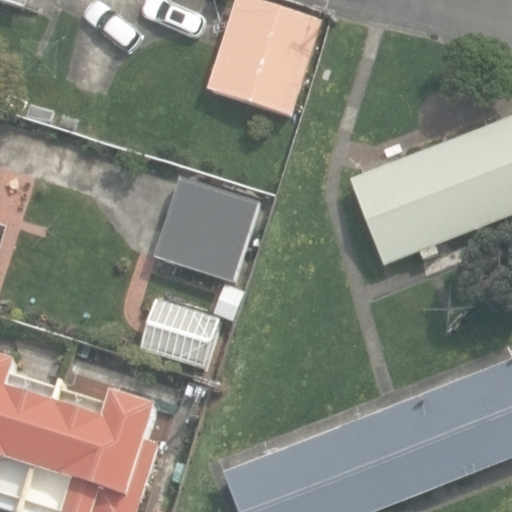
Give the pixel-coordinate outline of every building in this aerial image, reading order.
[(0,0),(29,10),(31,0),(0,0)] [(242,0),(213,91),(298,119),(328,24),(251,0),(242,0)] [(511,118),(355,180),(389,267),(425,253),(429,265),(445,259),(441,247),(511,219),(511,118)] [(157,261),(237,287),(264,204),(185,178),(157,261)] [(237,324),(246,294),(227,288),(218,318),(237,324)] [(208,372),(223,321),(159,303),(144,354),(208,372)] [(142,511),(164,448),(151,444),(162,412),(117,398),(109,424),(13,393),(22,365),(0,358),(0,511),(3,511),(142,511)] [(511,364),(229,474),(243,511),(382,511),(511,461),(511,364)]
